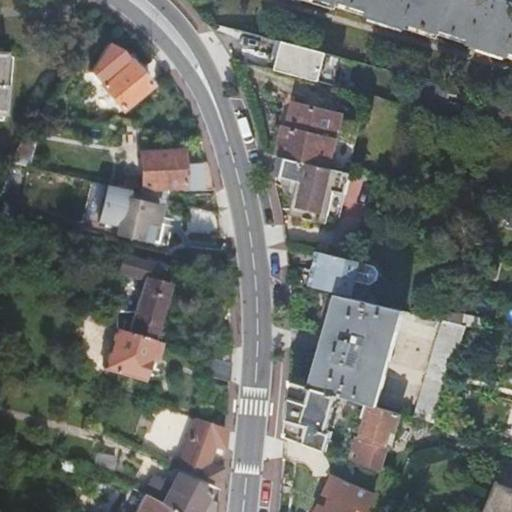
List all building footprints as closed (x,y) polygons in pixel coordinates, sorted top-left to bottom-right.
[(316,0),(337,7),(338,3),(367,12),(364,18),(405,32),(406,30),(407,26),(439,36),(440,31),(468,40),(466,46),(507,59),(509,54),(511,54),(511,4),(499,0),(316,0)] [(156,86),(126,50),(110,41),(84,63),(124,112),(156,86)] [(269,69),(319,82),(327,55),(277,42),(269,69)] [(0,115),(5,116),(10,56),(0,55),(0,115)] [(277,157),(278,157),(283,158),(300,162),(308,164),(347,174),(359,125),(339,121),(340,115),(294,105),(289,129),(284,128),(277,157)] [(182,189),(183,191),(207,189),(203,165),(182,165),(181,152),(140,154),(141,191),(182,189)] [(279,173),(293,176),(298,177),(300,166),(299,165),(300,162),(283,158),(278,157),(275,172),(279,173)] [(305,179),(346,188),(349,174),(347,174),(308,164),(300,162),(299,165),(300,166),(298,177),(305,179)] [(291,182),(293,176),(279,173),(275,172),(273,177),(281,179),(291,182)] [(344,195),(346,188),(305,179),(298,177),(293,176),(291,182),(288,194),(293,196),(292,199),(293,199),(288,216),(325,225),(332,192),(344,195)] [(291,182),(281,179),(281,186),(283,191),(286,195),(292,199),(293,196),(288,194),(291,182)] [(190,196),(190,206),(217,213),(214,195),(190,196)] [(155,224),(159,207),(124,198),(114,234),(153,245),(158,225),(155,224)] [(217,213),(190,206),(189,226),(220,230),(217,213)] [(463,260),(475,263),(478,253),(466,250),(463,260)] [(355,261),(318,252),(310,285),(352,295),(355,281),(370,285),(377,281),(379,273),(374,267),(359,263),(359,262),(355,261)] [(131,311),(113,315),(113,330),(149,340),(166,285),(156,282),(159,270),(117,258),(113,274),(138,281),(131,311)] [(310,388),(347,398),(364,404),(369,405),(376,407),(388,365),(402,312),(335,296),(321,347),(310,388)] [(470,320),(468,327),(479,330),(481,323),(470,320)] [(440,321),(412,418),(437,425),(465,327),(461,326),(440,321)] [(149,340),(113,330),(101,369),(141,381),(147,359),(154,362),(158,343),(149,340)] [(202,342),(197,355),(202,357),(229,365),(228,350),(202,342)] [(198,374),(227,384),(229,365),(202,357),(198,374)] [(286,437),(311,446),(326,452),(332,432),(327,430),(336,402),(345,404),(347,398),(310,388),(291,382),(288,412),(286,437)] [(355,436),(348,460),(379,471),(387,445),(393,447),(397,433),(395,432),(400,414),(376,407),(369,405),(364,404),(361,416),(365,417),(359,438),(355,436)] [(180,455),(173,470),(178,472),(218,492),(222,448),(224,432),(193,420),(185,441),(189,442),(184,457),(180,455)] [(175,477),(160,505),(172,511),(216,511),(217,505),(205,499),(207,493),(175,477)] [(511,511),(511,490),(494,482),(480,511),(511,511)] [(132,511),(172,511),(160,505),(141,495),(132,511)] [(359,511),(331,500),(326,509),(320,506),(319,509),(315,509),(313,511),(359,511)]
